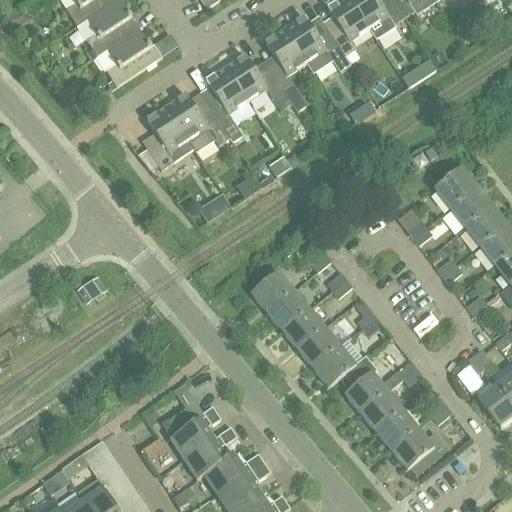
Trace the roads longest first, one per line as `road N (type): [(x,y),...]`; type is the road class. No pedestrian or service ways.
road 1 (residential): [(354,509),(111,227)]
road 2 (residential): [(436,373),(343,258),(387,225),(480,341)]
road 3 (residential): [(111,227),(0,93)]
road 4 (residential): [(447,511),(476,488),(488,445),(436,373)]
road 5 (unclassified): [(0,298),(111,227)]
